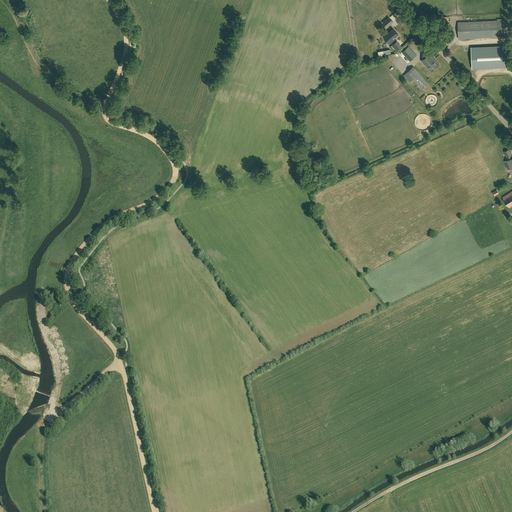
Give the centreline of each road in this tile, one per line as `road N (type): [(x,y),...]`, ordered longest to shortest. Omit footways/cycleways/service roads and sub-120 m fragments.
road 1 (track): [(104,110),(109,121),(155,141),(175,172),(161,195),(96,230),(65,277),(74,302),(120,360),(153,511)]
road 2 (track): [(354,511),(511,431)]
road 3 (unclassified): [(511,131),(395,0)]
